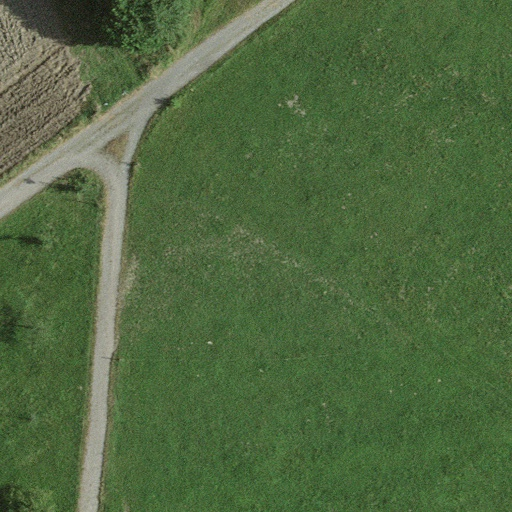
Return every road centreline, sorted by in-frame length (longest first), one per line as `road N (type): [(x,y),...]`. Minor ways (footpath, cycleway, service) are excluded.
road 1 (track): [(113,133),(119,192),(93,511)]
road 2 (track): [(0,215),(299,0)]
